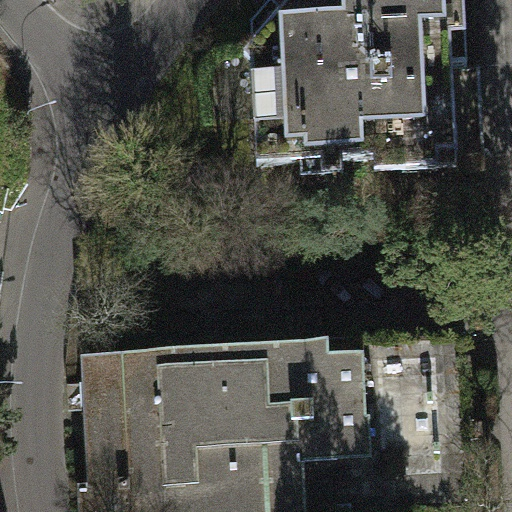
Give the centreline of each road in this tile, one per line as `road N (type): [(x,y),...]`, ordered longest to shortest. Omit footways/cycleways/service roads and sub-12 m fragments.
road 1 (residential): [(94,108),(46,269),(32,368),(42,511)]
road 2 (residential): [(195,0),(94,108)]
road 3 (residential): [(7,0),(94,108)]
